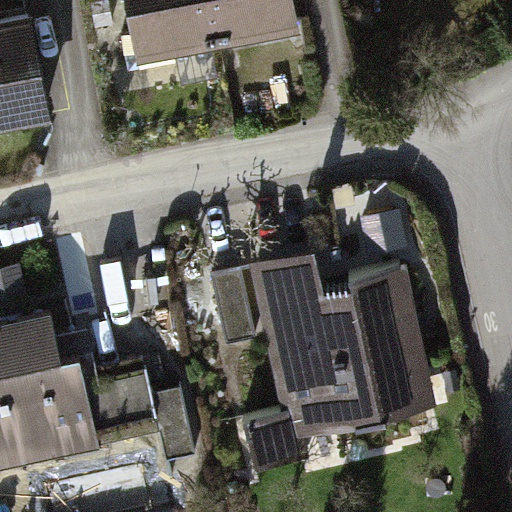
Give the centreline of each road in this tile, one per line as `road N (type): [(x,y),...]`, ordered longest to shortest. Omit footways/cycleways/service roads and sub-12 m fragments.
road 1 (residential): [(492,163),(347,136),(0,210)]
road 2 (residential): [(511,286),(492,163)]
